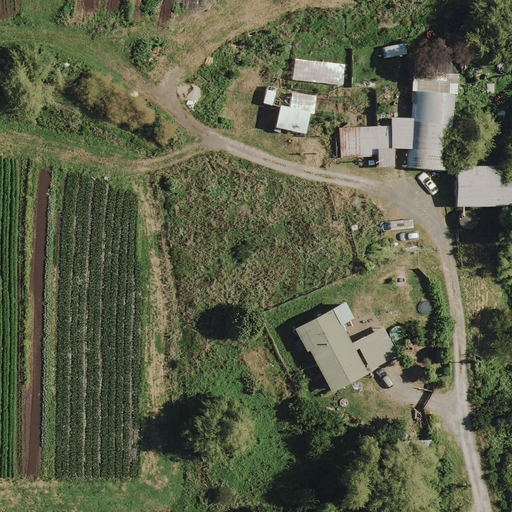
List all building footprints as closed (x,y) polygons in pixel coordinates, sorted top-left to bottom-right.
[(390,130),(388,149),(411,150),(410,170),(447,172),(451,97),(414,95),(413,119),(390,118),(390,130)] [(309,113),(278,107),(273,130),(305,137),(309,113)] [(387,169),(388,149),(390,130),(338,127),(336,156),(374,158),(374,168),(387,169)] [(511,207),(511,167),(454,167),(454,207),(511,207)] [(364,374),(330,310),(295,328),(329,392),(364,374)] [(397,355),(383,328),(355,343),(368,370),(397,355)] [(391,406),(421,391),(418,385),(428,380),(419,363),(379,383),(391,406)] [(364,414),(317,389),(310,403),(357,428),(364,414)]
